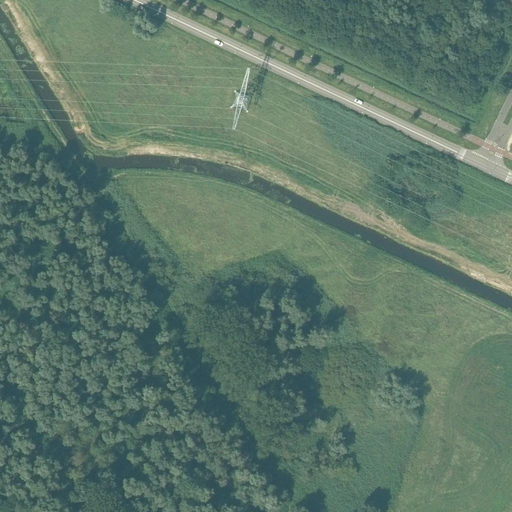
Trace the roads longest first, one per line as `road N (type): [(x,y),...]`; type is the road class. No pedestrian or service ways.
road 1 (track): [(293,495),(0,50)]
road 2 (tertiary): [(478,164),(132,0)]
